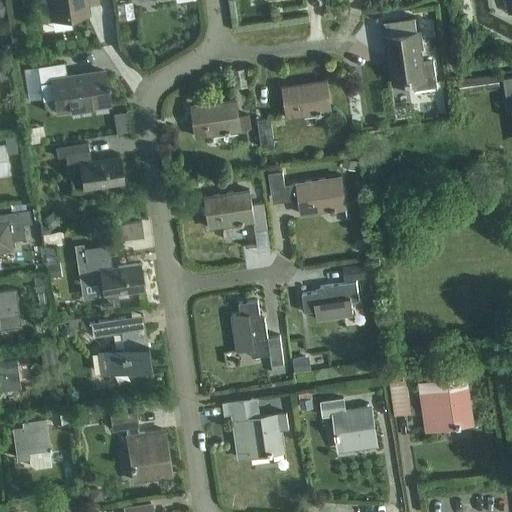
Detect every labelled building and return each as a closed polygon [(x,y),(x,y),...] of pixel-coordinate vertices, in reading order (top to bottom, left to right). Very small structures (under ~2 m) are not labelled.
[(41,0),(41,1),(47,0),(50,15),(86,10),(84,0),(41,0)] [(511,0),(502,0),(504,13),(508,12),(511,11),(511,0)] [(421,4),(392,7),(393,20),(423,17),(421,4)] [(414,20),(384,24),(384,26),(386,36),(393,82),(411,80),(413,92),(437,89),(433,60),(421,62),(416,32),(414,20)] [(11,62),(0,63),(0,76),(13,75),(11,62)] [(63,62),(37,66),(40,84),(51,82),(56,112),(108,104),(103,71),(65,77),(63,62)] [(247,85),(245,67),(231,69),(234,87),(247,85)] [(511,74),(503,76),(506,99),(511,98),(511,74)] [(457,89),(474,87),(473,75),(455,78),(457,89)] [(327,79),(282,85),(287,117),(331,110),(327,79)] [(241,130),(236,98),(192,105),(196,136),(241,130)] [(36,120),(34,105),(23,107),(26,121),(36,120)] [(274,145),(270,117),(257,119),(261,146),(274,145)] [(16,136),(3,138),(5,154),(18,152),(16,136)] [(90,160),(88,149),(87,142),(55,147),(56,157),(64,156),(67,172),(80,170),(82,188),(122,182),(118,156),(90,160)] [(357,160),(344,156),(341,165),(355,169),(357,160)] [(282,170),(268,172),(272,202),(287,200),(284,183),(282,170)] [(341,175),(284,183),(287,200),(298,198),(301,214),(346,207),(341,175)] [(255,230),(266,228),(262,202),(252,203),(250,188),(205,195),(210,227),(253,221),(255,230)] [(20,202),(30,201),(29,191),(18,193),(20,202)] [(201,197),(184,199),(189,240),(206,238),(201,197)] [(0,250),(11,249),(9,239),(23,237),(21,222),(30,221),(28,208),(0,212),(0,250)] [(51,230),(62,219),(53,210),(49,214),(47,212),(41,218),(43,219),(42,220),(51,230)] [(41,233),(48,277),(61,275),(59,262),(54,263),(49,232),(41,233)] [(119,304),(117,292),(142,288),(139,264),(110,268),(108,255),(84,259),(87,279),(100,278),(102,290),(96,291),(99,308),(119,304)] [(43,268),(41,256),(30,258),(32,270),(43,268)] [(364,263),(342,266),(344,279),(366,276),(364,263)] [(46,289),(44,276),(32,278),(34,291),(46,289)] [(359,300),(356,281),(320,286),(320,290),(302,293),(304,312),(315,311),(316,319),(353,314),(351,301),(359,300)] [(0,329),(20,326),(18,316),(14,288),(0,290),(0,329)] [(285,371),(284,362),(280,334),(268,336),(265,318),(260,318),(258,299),(238,302),(240,312),(231,313),(237,351),(250,349),(251,356),(269,354),(272,372),(285,371)] [(79,317),(67,320),(68,327),(81,325),(79,317)] [(125,318),(88,323),(88,325),(90,324),(92,337),(120,333),(119,329),(118,320),(119,320),(125,319),(125,318)] [(143,326),(120,329),(119,320),(118,320),(119,329),(120,333),(122,347),(105,350),(108,374),(126,371),(127,375),(150,371),(143,326)] [(64,327),(59,331),(60,338),(67,340),(72,336),(71,329),(64,327)] [(51,344),(38,347),(43,367),(56,364),(51,344)] [(15,359),(11,359),(10,352),(0,353),(0,390),(19,387),(15,359)] [(309,354),(293,357),(295,372),(311,369),(309,354)] [(388,376),(394,414),(410,411),(405,378),(403,378),(402,374),(388,376)] [(466,386),(421,392),(427,430),(472,423),(466,386)] [(298,392),(300,406),(313,405),(311,390),(298,392)] [(371,408),(346,412),(343,397),(320,400),(322,415),(333,414),(338,448),(376,443),(371,408)] [(284,451),(281,428),(289,427),(286,410),(279,411),(279,413),(233,420),(239,458),(284,451)] [(135,413),(110,417),(112,430),(125,429),(133,482),(170,477),(164,431),(138,434),(135,413)] [(66,422),(64,414),(53,415),(55,424),(66,422)] [(24,428),(14,430),(18,458),(27,456),(29,465),(34,469),(50,466),(43,420),(23,423),(24,428)] [(86,471),(81,475),(81,481),(88,484),(93,480),(92,473),(86,471)] [(100,488),(87,490),(89,502),(101,500),(100,488)]
